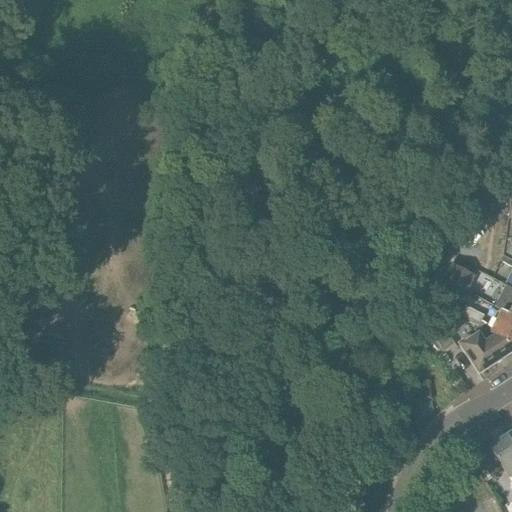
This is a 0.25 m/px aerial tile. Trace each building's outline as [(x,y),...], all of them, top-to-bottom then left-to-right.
[(511,182),(508,183),(508,208),(501,257),(511,263),(511,182)] [(475,277),(451,264),(442,280),(467,292),(475,277)] [(488,333),(491,327),(481,322),(483,315),(464,307),(459,318),(467,323),(477,327),(481,330),(488,333)] [(488,333),(511,345),(511,317),(507,315),(507,314),(506,313),(500,310),(491,327),(488,333)] [(450,313),(438,322),(441,326),(430,333),(443,352),(454,344),(448,336),(467,323),(459,318),(450,313)] [(477,334),(464,342),(462,340),(459,342),(479,372),(511,349),(511,345),(488,333),(481,330),(477,327),(474,330),(477,334)] [(419,408),(421,418),(430,417),(428,407),(419,408)] [(511,444),(508,438),(489,450),(511,484),(511,444)]
